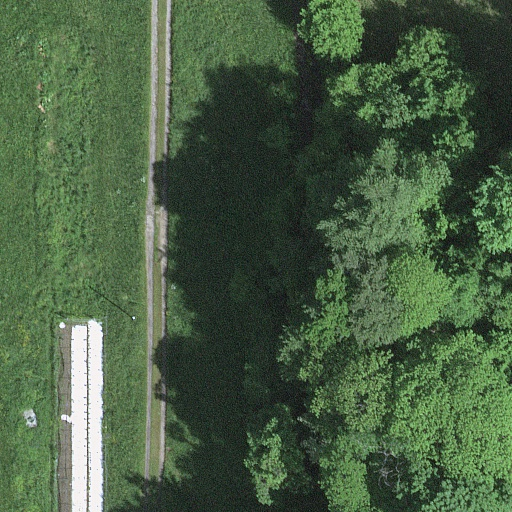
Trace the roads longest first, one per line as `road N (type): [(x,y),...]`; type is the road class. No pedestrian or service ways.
road 1 (track): [(298,0),(325,395),(348,447),(394,511)]
road 2 (track): [(153,511),(161,0)]
